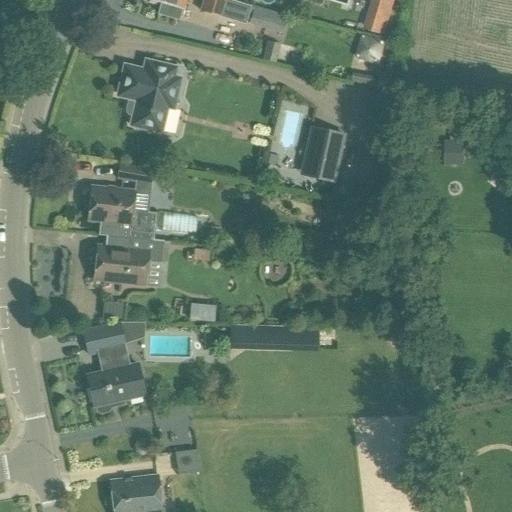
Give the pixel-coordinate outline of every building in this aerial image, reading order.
[(184,0),(153,0),(161,2),(158,13),(178,20),(184,0)] [(249,8),(226,2),(218,0),(202,0),(199,11),(244,24),(249,8)] [(375,0),(367,30),(382,34),(391,0),(375,0)] [(270,13),(253,9),(249,24),(266,28),(270,13)] [(263,60),(275,62),(279,45),(267,42),(263,60)] [(130,125),(155,131),(161,106),(152,104),(155,92),(170,96),(174,79),(167,77),(169,68),(137,60),(135,68),(124,65),(120,82),(124,84),(121,96),(128,98),(126,110),(126,112),(127,114),(129,115),(132,115),(130,125)] [(373,86),(374,78),(354,74),(352,82),(373,86)] [(343,136),(313,129),(306,156),(317,159),(312,178),(332,182),(343,136)] [(116,181),(151,187),(154,170),(119,164),(116,181)] [(98,236),(106,236),(153,241),(156,213),(133,211),(135,192),(91,187),(88,220),(100,221),(98,236)] [(106,236),(105,248),(98,247),(94,279),(145,285),(147,262),(161,263),(163,242),(153,241),(106,236)] [(74,304),(76,315),(97,312),(95,301),(74,304)] [(188,319),(208,322),(210,308),(190,306),(188,319)] [(98,355),(125,348),(118,322),(81,330),(88,357),(98,355)] [(129,366),(125,348),(98,355),(102,372),(87,376),(95,412),(99,414),(107,412),(109,409),(108,404),(145,395),(138,364),(129,366)] [(109,481),(112,511),(160,511),(157,475),(109,481)]
